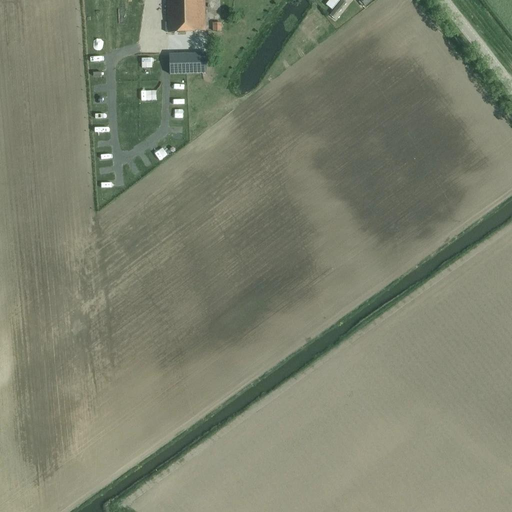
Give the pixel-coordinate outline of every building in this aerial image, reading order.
[(167,0),(168,33),(206,32),(204,0),(167,0)] [(332,10),(340,0),(330,0),(326,6),(332,10)] [(333,19),(346,4),(342,1),(330,16),(333,19)] [(212,31),(221,31),(221,23),(212,23),(212,31)] [(170,75),(206,74),(206,53),(169,54),(170,75)]
